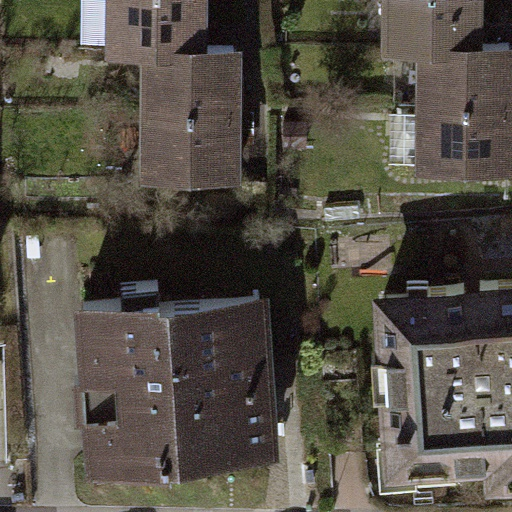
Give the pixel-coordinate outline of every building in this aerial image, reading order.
[(197,0),(93,0),(93,49),(133,50),(197,51),(197,0)] [(476,0),(371,0),(371,48),(411,48),(475,49),(476,0)] [(511,49),(475,49),(411,48),(410,113),(511,114),(511,49)] [(197,51),(133,50),(132,114),(236,116),(237,51),(197,51)] [(511,114),(410,113),(409,177),(511,178),(511,114)] [(236,116),(132,114),(131,179),(235,180),(236,116)] [(511,287),(369,299),(380,474),(482,472),(485,485),(511,483),(511,287)] [(249,297),(73,307),(82,468),(258,458),(249,297)]
